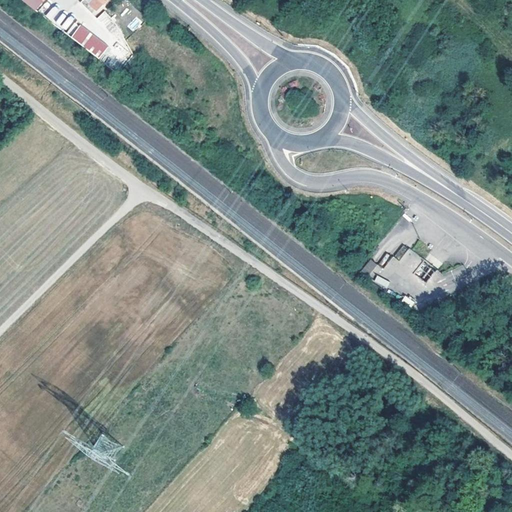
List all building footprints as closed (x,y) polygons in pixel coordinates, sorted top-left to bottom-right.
[(103,0),(90,0),(88,3),(95,10),(103,0)] [(75,7),(72,11),(77,16),(80,12),(75,7)] [(77,16),(72,11),(69,9),(65,14),(77,25),(81,20),(77,16)] [(60,20),(56,24),(70,35),(71,36),(75,32),(73,30),(77,25),(65,14),(60,20)] [(135,32),(141,20),(133,16),(127,28),(135,32)] [(399,259),(408,249),(402,245),(394,255),(399,259)] [(386,284),(390,278),(416,277),(411,273),(422,257),(411,249),(407,249),(400,258),(390,259),(384,267),(370,257),(360,270),(372,279),(379,279),(386,284)]
